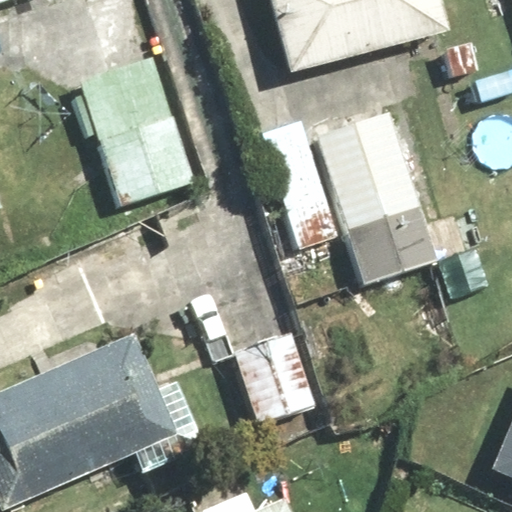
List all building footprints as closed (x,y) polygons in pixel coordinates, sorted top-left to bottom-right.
[(253,0),(274,77),(436,35),(427,0),(253,0)] [(155,59),(67,87),(105,206),(193,178),(155,59)] [(426,259),(412,214),(377,100),(248,140),(283,254),(328,240),(342,285),(426,259)] [(236,195),(152,224),(193,340),(210,334),(243,429),(310,406),(236,195)] [(116,335),(0,386),(0,511),(163,439),(116,335)] [(511,388),(474,473),(511,489),(511,388)]
